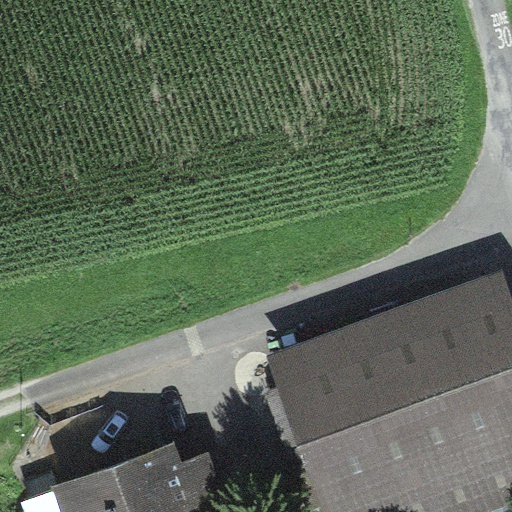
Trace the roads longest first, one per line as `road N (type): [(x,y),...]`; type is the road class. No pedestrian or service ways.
road 1 (track): [(0,416),(511,243)]
road 2 (residential): [(511,125),(490,0)]
